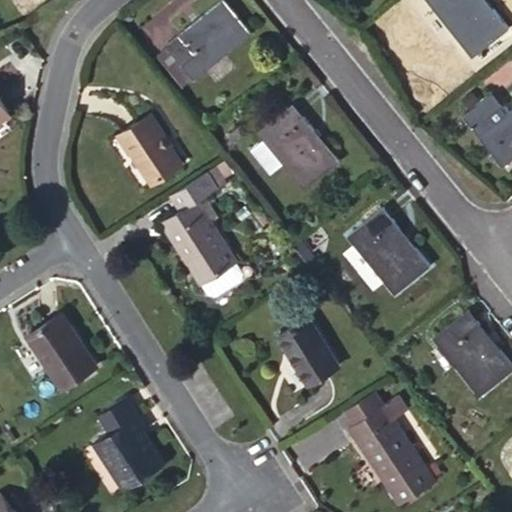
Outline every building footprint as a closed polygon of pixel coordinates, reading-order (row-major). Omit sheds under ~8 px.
[(217,0),(164,43),(167,46),(190,74),(193,77),(249,32),(221,0),(217,0)] [(505,27),(483,0),(428,0),(471,54),(505,27)] [(190,74),(167,46),(157,55),(178,82),(190,74)] [(511,155),(511,107),(504,113),(499,105),(500,104),(491,93),(464,114),(502,163),(511,155)] [(257,130),(263,138),(283,162),(303,186),(338,159),(291,101),(257,130)] [(165,136),(150,113),(120,133),(150,182),(178,165),(162,138),(165,136)] [(283,162),(263,138),(250,148),(270,172),(283,162)] [(210,290),(212,293),(238,277),(236,274),(241,271),(197,200),(217,188),(203,167),(168,189),(180,210),(168,217),(189,252),(183,257),(198,282),(198,281),(205,293),(210,290)] [(429,264),(382,205),(347,234),(394,292),(429,264)] [(161,222),(183,257),(189,252),(168,217),(161,222)] [(511,366),(511,364),(467,308),(433,336),(478,393),(511,366)] [(94,364),(61,313),(27,335),(60,387),(94,364)] [(337,364),(307,315),(277,334),(307,383),(337,364)] [(374,387),(347,405),(356,420),(384,402),(374,387)] [(145,428),(125,394),(98,411),(109,431),(93,440),(122,488),(164,463),(143,430),(145,428)] [(394,396),(384,402),(400,427),(410,421),(394,396)] [(400,427),(384,402),(356,420),(390,472),(383,477),(398,501),(433,479),(431,476),(426,467),(400,427)] [(390,472),(356,420),(349,425),(383,477),(390,472)] [(433,462),(426,467),(431,476),(440,471),(433,462)] [(10,511),(0,496),(0,511),(10,511)]
